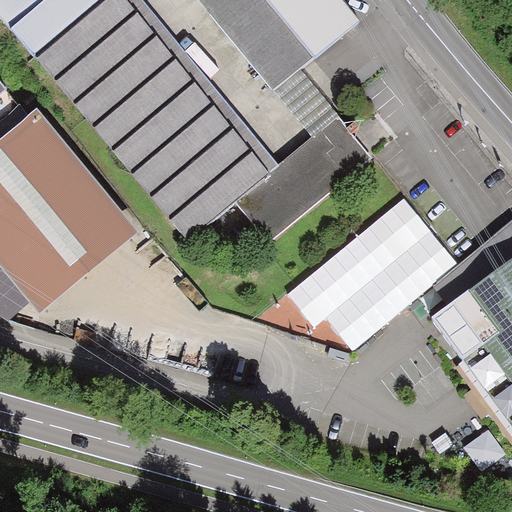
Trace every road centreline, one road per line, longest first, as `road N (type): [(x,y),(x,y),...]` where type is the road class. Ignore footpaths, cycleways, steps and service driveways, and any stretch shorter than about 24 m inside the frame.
road 1 (unclassified): [(0,305),(191,365),(339,400),(415,334),(390,303)]
road 2 (primary): [(0,412),(355,511)]
road 3 (secondary): [(404,0),(511,120)]
